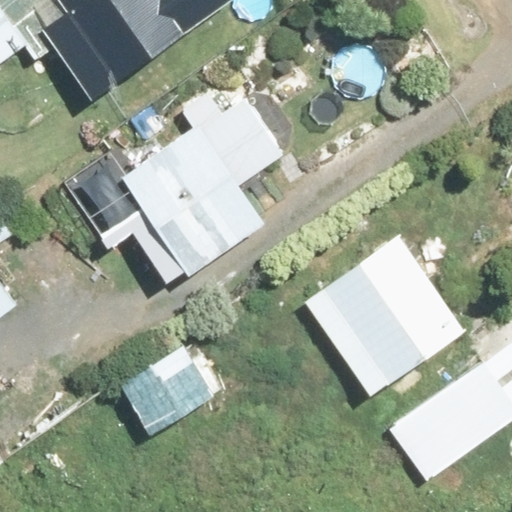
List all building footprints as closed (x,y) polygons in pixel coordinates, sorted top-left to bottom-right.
[(0,0),(0,74),(37,49),(45,61),(68,45),(107,101),(248,2),(247,0),(0,0)] [(144,233),(172,272),(183,287),(203,273),(207,279),(281,227),(266,206),(208,127),(135,178),(164,219),(144,233)] [(315,303),(386,401),(481,332),(411,234),(315,303)] [(0,326),(27,305),(0,270),(0,326)] [(225,398),(222,393),(193,348),(132,389),(164,438),(225,398)] [(511,393),(490,363),(400,428),(439,484),(511,430),(511,393)] [(151,436),(123,393),(51,437),(77,478),(110,456),(116,467),(128,459),(123,453),(151,436)] [(52,454),(31,466),(41,483),(63,470),(52,454)]
